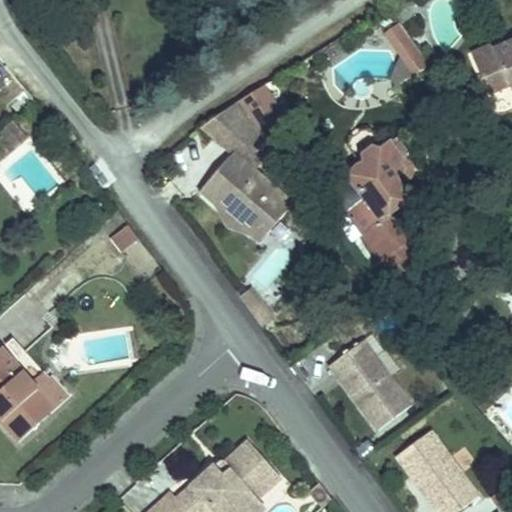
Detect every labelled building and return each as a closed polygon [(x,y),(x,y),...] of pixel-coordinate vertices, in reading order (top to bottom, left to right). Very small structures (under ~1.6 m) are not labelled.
[(421,57),(391,14),(382,21),(397,42),(392,45),(407,66),(421,57)] [(397,42),(382,21),(377,24),(392,45),(397,42)] [(511,26),(487,38),(506,81),(511,78),(511,26)] [(226,92),(218,97),(197,124),(226,149),(192,187),(207,200),(223,199),(243,215),(245,234),(260,233),(289,201),(250,167),(268,147),(226,92)] [(21,118),(16,112),(4,123),(9,129),(21,118)] [(32,130),(21,118),(9,129),(19,141),(32,130)] [(363,200),(344,215),(375,257),(405,234),(385,208),(402,195),(394,184),(398,180),(404,175),(407,172),(409,167),(410,162),(408,159),(406,157),(405,154),(403,153),(400,150),(401,149),(401,145),(401,141),(398,137),(394,136),(390,134),(385,134),(383,136),(380,138),(376,143),(373,143),(366,140),(364,141),(360,144),(355,148),(359,158),(358,158),(353,160),(347,162),(343,165),(340,169),(339,172),(339,176),(341,181),(343,184),(347,186),(352,188),(356,191),(363,200)] [(356,191),(337,206),(344,215),(363,200),(356,191)] [(223,199),(207,200),(220,224),(245,234),(243,215),(223,199)] [(132,230),(122,215),(104,232),(117,246),(132,230)] [(405,234),(375,257),(395,283),(425,260),(405,234)] [(257,288),(243,293),(256,329),(271,323),(257,288)] [(0,397),(2,400),(0,402),(0,412),(8,422),(29,404),(41,418),(57,405),(35,380),(22,365),(27,360),(4,334),(0,338),(0,397)] [(409,402),(361,337),(334,357),(342,369),(334,375),(372,428),(409,402)] [(342,369),(334,357),(325,363),(334,375),(342,369)] [(53,364),(35,380),(57,405),(75,390),(53,364)] [(29,404),(8,422),(22,435),(41,418),(29,404)] [(205,453),(169,484),(190,510),(208,496),(219,509),(231,498),(242,511),(262,495),(252,483),(276,462),(243,423),(215,446),(227,459),(217,467),(205,453)] [(452,511),(476,495),(428,428),(393,454),(431,507),(441,500),(449,511),(452,511)] [(215,446),(205,453),(217,467),(227,459),(215,446)] [(324,487),(312,471),(303,480),(315,495),(324,487)] [(185,511),(159,483),(132,507),(136,511),(185,511)] [(231,498),(219,509),(221,511),(242,511),(231,498)] [(449,511),(441,500),(431,507),(434,511),(449,511)] [(511,511),(511,502),(498,511),(511,511)]
